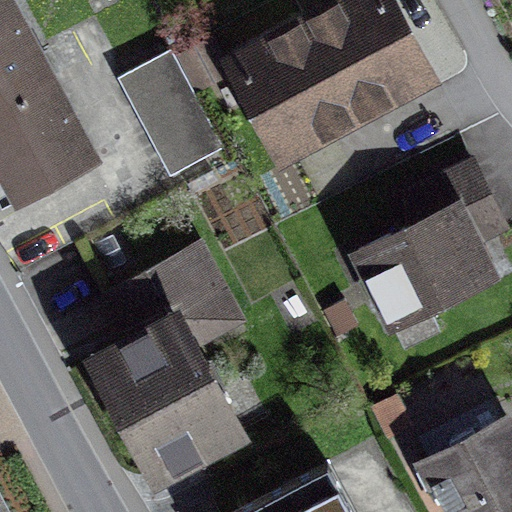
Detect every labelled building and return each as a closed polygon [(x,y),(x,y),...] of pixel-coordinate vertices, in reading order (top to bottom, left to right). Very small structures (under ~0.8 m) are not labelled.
[(13,0),(0,0),(0,187),(1,187),(16,214),(103,167),(13,0)] [(336,0),(220,65),(278,175),(443,87),(396,0),(336,0)] [(171,50),(118,79),(171,179),(225,149),(171,50)] [(349,257),(391,340),(503,283),(483,245),(511,230),(475,157),(391,197),(405,229),(349,257)] [(247,324),(203,240),(99,295),(123,344),(84,366),(154,499),(253,447),(200,351),(247,324)] [(347,301),(323,313),(337,339),(361,327),(347,301)] [(398,395),(371,408),(387,442),(415,430),(398,395)] [(413,465),(436,511),(511,511),(511,417),(510,414),(413,465)] [(347,511),(328,476),(264,511),(347,511)] [(10,511),(0,492),(0,511),(10,511)]
